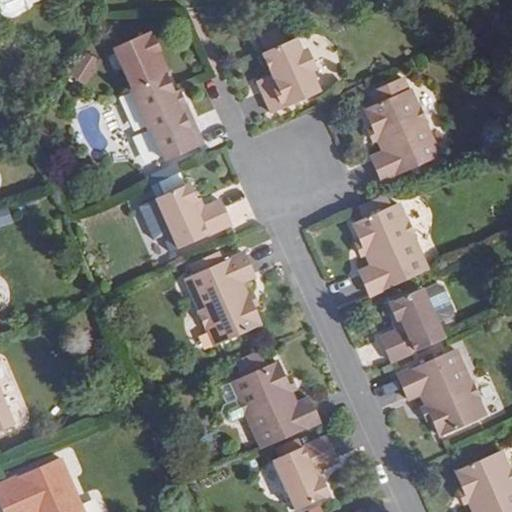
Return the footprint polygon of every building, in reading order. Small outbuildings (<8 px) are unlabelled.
[(0,0),(0,6),(2,11),(8,14),(21,9),(24,2),(22,0),(0,0)] [(298,36),(291,22),(263,35),(269,49),(298,36)] [(318,62),(313,51),(306,49),(300,36),(269,49),(267,50),(276,72),(272,73),(276,82),(265,87),(276,110),(324,89),(315,68),(318,62)] [(85,51),(70,74),(84,84),(100,61),(85,51)] [(150,67),(141,71),(145,79),(154,75),(150,67)] [(160,72),(154,75),(145,79),(141,71),(127,77),(131,85),(126,88),(144,128),(146,127),(161,159),(199,142),(188,118),(180,121),(167,92),(169,91),(160,72)] [(265,87),(276,82),(272,73),(261,78),(265,87)] [(438,153),(423,123),(425,121),(416,103),(414,104),(407,89),(405,90),(400,79),(368,94),(373,105),(361,110),(381,150),(368,156),(380,180),(438,153)] [(174,88),(169,91),(167,92),(180,121),(188,118),(174,88)] [(219,197),(203,204),(198,206),(195,198),(196,197),(195,196),(188,180),(155,195),(177,245),(230,221),(219,197)] [(383,197),(375,201),(378,209),(387,205),(383,197)] [(396,201),(387,205),(378,209),(375,201),(357,209),(361,217),(350,221),(369,264),(356,269),(368,294),(425,268),(411,237),(413,236),(402,213),(401,214),(396,201)] [(158,202),(142,207),(152,241),(169,236),(158,202)] [(257,323),(238,280),(250,274),(239,249),(220,258),(217,250),(198,258),(201,266),(191,271),(182,275),(197,307),(196,309),(205,329),(206,328),(213,344),(257,323)] [(191,271),(201,266),(198,258),(188,262),(191,271)] [(444,339),(422,289),(388,304),(396,320),(396,321),(398,321),(401,329),(396,331),(380,338),(391,363),(444,339)] [(441,438),(486,417),(480,403),(481,402),(472,382),(470,383),(455,349),(397,374),(409,400),(421,395),(441,438)] [(238,372),(240,376),(264,366),(257,351),(249,355),(253,365),(238,372)] [(249,355),(234,362),(238,372),(253,365),(249,355)] [(294,404),(275,360),(264,366),(240,376),(230,380),(237,396),(235,397),(236,398),(226,403),(222,404),(220,412),(223,418),(230,420),(243,414),(244,417),(246,417),(261,450),(318,424),(307,399),(294,404)] [(237,396),(230,380),(218,386),(226,403),(236,398),(235,397),(237,396)] [(0,397),(0,430),(12,425),(0,397)] [(336,460),(325,435),(272,459),(294,509),(327,494),(320,478),(320,476),(318,477),(315,469),(320,466),(336,460)] [(511,511),(511,467),(511,464),(509,465),(502,449),(457,468),(477,511),(473,511),(511,511)] [(83,511),(60,458),(0,484),(0,504),(3,511),(4,511),(28,502),(31,511),(83,511)] [(31,511),(28,502),(4,511),(31,511)]
